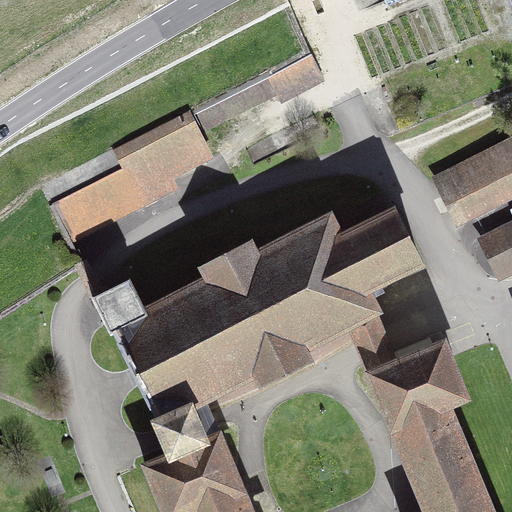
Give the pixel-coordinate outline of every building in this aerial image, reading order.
[(299,0),(293,3),(302,24),(358,0),(299,0)] [(316,58),(271,82),(285,108),(330,84),(316,58)] [(465,74),(438,86),(448,108),(475,95),(465,74)] [(271,88),(207,127),(226,159),(290,121),(271,88)] [(124,174),(61,209),(81,246),(191,186),(185,175),(217,158),(196,120),(118,163),(124,174)] [(511,138),(432,176),(456,226),(511,199),(511,138)] [(137,276),(97,294),(113,331),(117,329),(155,404),(149,407),(166,449),(211,431),(201,403),(259,372),(264,382),(309,360),(304,350),(348,329),(381,313),(384,312),(374,293),(426,265),(394,207),(325,241),(316,224),(265,249),(253,224),(189,254),(201,279),(151,304),(137,276)] [(511,217),(476,235),(499,281),(511,275),(511,217)] [(348,329),(367,369),(404,354),(381,313),(348,329)] [(367,369),(426,511),(251,511),(242,490),(249,487),(224,425),(211,431),(166,449),(169,456),(148,464),(167,511),(499,511),(456,406),(478,397),(452,334),(404,354),(367,369)]
